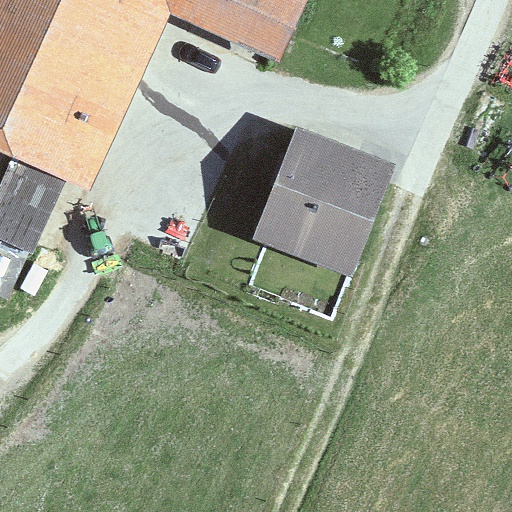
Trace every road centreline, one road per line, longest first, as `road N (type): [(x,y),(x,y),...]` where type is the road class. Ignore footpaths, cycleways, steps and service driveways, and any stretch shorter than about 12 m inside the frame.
road 1 (track): [(276,511),(409,200)]
road 2 (track): [(491,0),(409,200)]
